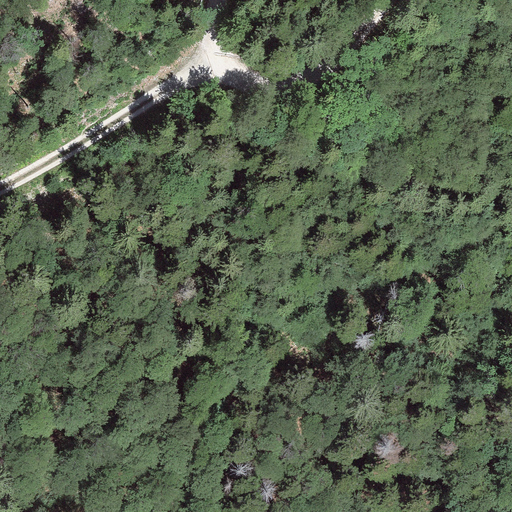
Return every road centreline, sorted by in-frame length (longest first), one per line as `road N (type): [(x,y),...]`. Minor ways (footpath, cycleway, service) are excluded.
road 1 (track): [(396,0),(346,54),(294,87),(251,83),(223,57),(215,20),(227,0)]
road 2 (track): [(223,57),(0,186)]
